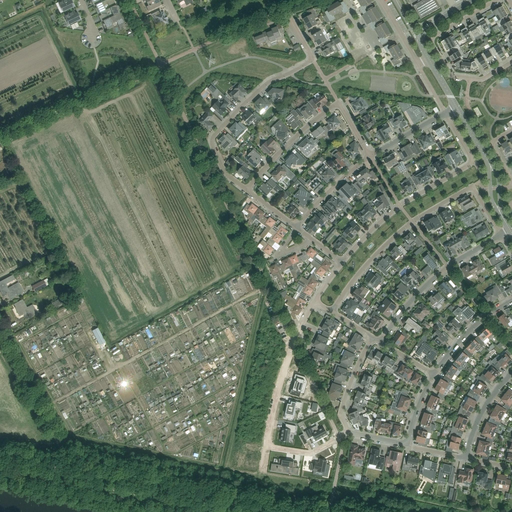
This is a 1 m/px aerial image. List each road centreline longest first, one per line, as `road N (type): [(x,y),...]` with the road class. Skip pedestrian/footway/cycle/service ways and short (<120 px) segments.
road 1 (residential): [(248,191),(229,177),(211,140),(267,82),(312,59),(286,10),(311,0)]
road 2 (residential): [(248,191),(339,102),(371,155)]
road 3 (residential): [(511,63),(479,80),(451,76),(433,47),(434,37),(496,0)]
road 4 (unknown): [(107,369),(265,285)]
road 5 (unclassified): [(339,438),(311,453),(268,445),(294,345)]
road 6 (unclassified): [(0,137),(149,69)]
road 7 (residential): [(380,343),(417,293),(501,236)]
road 8 (residential): [(446,113),(471,162),(399,205)]
road 9 (tertiary): [(509,230),(497,210),(492,170),(456,108)]
road 10 (residential): [(412,221),(471,186),(501,236)]
road 11 (residential): [(412,221),(332,312)]
